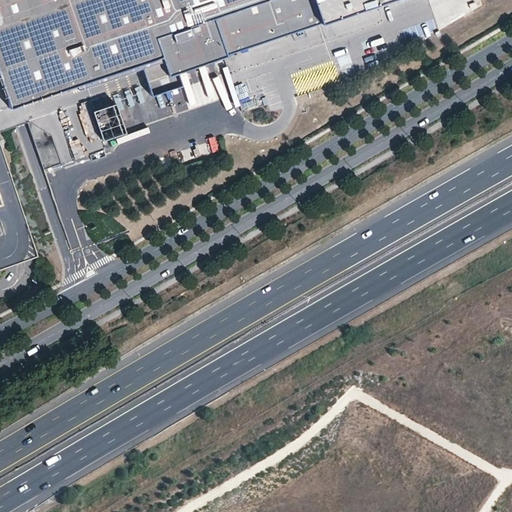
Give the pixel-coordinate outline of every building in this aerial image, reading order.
[(0,0),(0,81),(8,106),(75,84),(77,88),(141,67),(146,82),(150,95),(180,85),(176,72),(318,24),(310,0),(0,0)] [(310,0),(318,24),(388,0),(310,0)] [(368,24),(380,21),(377,12),(365,15),(368,24)] [(289,82),(409,46),(402,20),(281,57),(289,82)] [(242,111),(260,106),(258,99),(240,104),(242,111)] [(114,102),(91,110),(101,140),(124,132),(114,102)] [(207,137),(210,152),(218,150),(214,135),(207,137)] [(0,270),(22,264),(38,258),(0,145),(0,270)]
